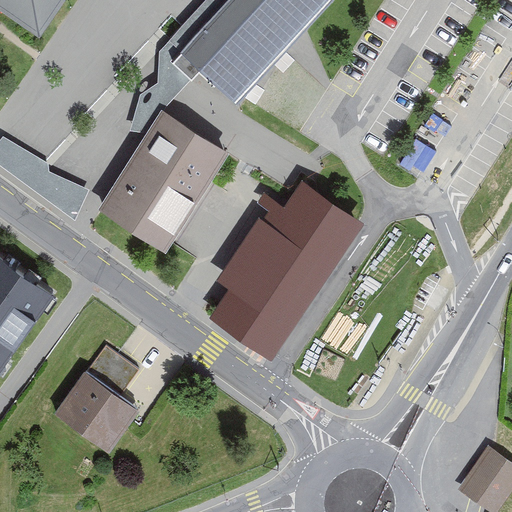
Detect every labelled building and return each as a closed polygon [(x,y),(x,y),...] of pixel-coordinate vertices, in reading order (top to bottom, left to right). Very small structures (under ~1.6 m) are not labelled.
[(0,0),(0,8),(46,40),(73,0),(0,0)] [(224,0),(183,53),(241,100),(320,0),(224,0)] [(176,248),(238,147),(169,104),(106,205),(176,248)] [(209,312),(271,354),(364,217),(303,175),(286,201),(265,187),(257,199),(266,206),(218,277),(228,283),(209,312)] [(0,251),(0,366),(54,291),(0,251)] [(136,368),(102,344),(56,410),(112,448),(142,405),(121,390),(136,368)] [(459,486),(495,510),(511,484),(511,459),(488,443),(459,486)]
